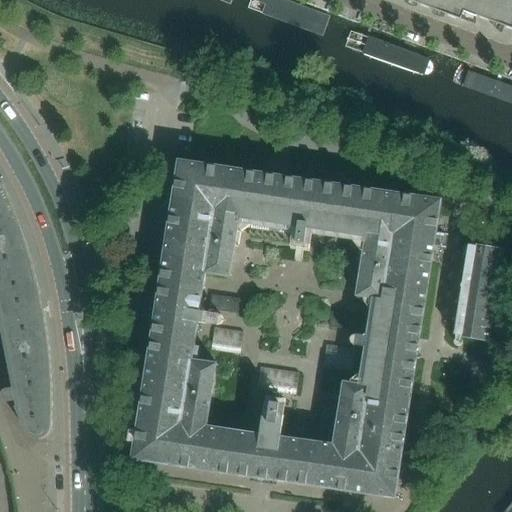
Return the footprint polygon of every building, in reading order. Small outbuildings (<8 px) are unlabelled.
[(274,0),(269,16),(325,37),(332,18),(282,0),(274,0)] [(511,0),(405,0),(406,0),(461,21),(464,12),(511,30),(511,0)] [(381,57),(437,78),(444,59),(387,39),(381,57)] [(459,86),(511,106),(511,84),(466,68),(459,86)] [(152,318),(152,320),(155,320),(140,413),(138,427),(133,459),(256,477),(263,478),(271,479),(357,492),(395,498),(400,465),(402,451),(406,430),(410,430),(411,425),(406,424),(410,398),(416,359),(419,360),(419,359),(419,358),(417,358),(418,349),(419,341),(422,341),(422,340),(422,339),(420,339),(434,246),(436,233),(441,200),(221,168),(180,161),(175,194),(172,208),(158,300),(155,300),(155,301),(158,302),(156,310),(155,319),(152,318)] [(0,319),(14,389),(13,388),(11,388),(9,388),(7,388),(6,388),(5,389),(4,391),(3,392),(3,393),(3,394),(3,395),(3,396),(3,397),(4,398),(5,399),(6,400),(7,401),(8,401),(10,401),(12,401),(13,401),(27,432),(28,434),(29,436),(32,437),(33,438),(36,439),(38,439),(40,439),(43,438),(44,438),(45,437),(47,436),(48,434),(50,432),(50,431),(51,430),(51,427),(52,402),(52,383),(50,355),(47,334),(44,314),(42,304),(40,293),(35,272),(29,252),(23,233),(13,209),(3,186),(2,184),(1,183),(0,181),(0,319)] [(468,245),(468,247),(454,335),(489,340),(503,251),(468,245)]
